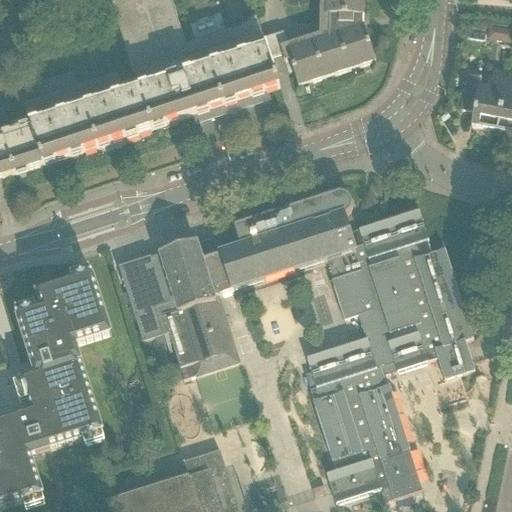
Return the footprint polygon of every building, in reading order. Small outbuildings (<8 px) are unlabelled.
[(258,22),(185,46),(170,0),(109,0),(136,81),(121,86),(117,74),(22,105),(27,119),(11,124),(14,134),(0,138),(0,181),(195,118),(197,124),(268,101),(266,95),(280,90),(269,55),(264,41),(258,22)] [(363,29),(363,0),(320,0),(319,37),(287,47),(283,35),(269,40),(264,41),(269,55),(280,52),(284,66),(290,64),(298,89),(375,64),(364,29),(363,29)] [(489,29),(487,42),(503,45),(505,32),(489,29)] [(498,134),(509,75),(494,73),(491,92),(480,90),(481,81),(468,78),(461,113),(474,115),(471,130),(498,134)] [(511,75),(509,75),(498,134),(511,137),(511,75)] [(344,197),(342,197),(340,197),(338,197),(337,197),(234,230),(241,250),(221,257),(221,258),(217,259),(214,251),(203,254),(206,263),(202,264),(197,245),(159,257),(160,259),(150,262),(150,260),(119,270),(143,346),(168,338),(183,384),(194,381),(194,382),(241,368),(219,299),(231,296),(231,298),(235,297),(235,300),(327,271),(326,268),(328,267),(333,283),(331,284),(344,324),(357,320),(365,344),(307,362),(316,390),(310,392),(314,404),(313,404),(332,464),(334,464),(337,474),(326,477),(336,508),(381,493),(384,506),(422,494),(409,453),(410,452),(389,388),(388,388),(385,379),(397,375),(397,376),(428,366),(428,365),(437,362),(444,383),(475,374),(465,344),(473,342),(445,252),(431,257),(428,244),(429,244),(419,214),(359,233),(364,247),(354,251),(344,219),(346,218),(348,217),(349,215),(350,214),(351,212),(352,210),(352,208),(352,206),(351,204),(350,202),(349,201),(348,199),(346,198),(344,197)] [(0,511),(23,505),(23,507),(25,511),(28,511),(45,507),(43,501),(43,500),(30,459),(82,442),(83,444),(85,450),(104,444),(102,437),(103,437),(75,349),(110,338),(92,278),(72,285),(72,286),(37,297),(42,313),(37,315),(37,313),(17,320),(35,378),(20,383),(26,403),(27,403),(31,414),(0,423),(0,511)] [(230,511),(218,472),(225,470),(220,453),(124,483),(129,500),(106,507),(107,511),(238,511),(230,511)]
